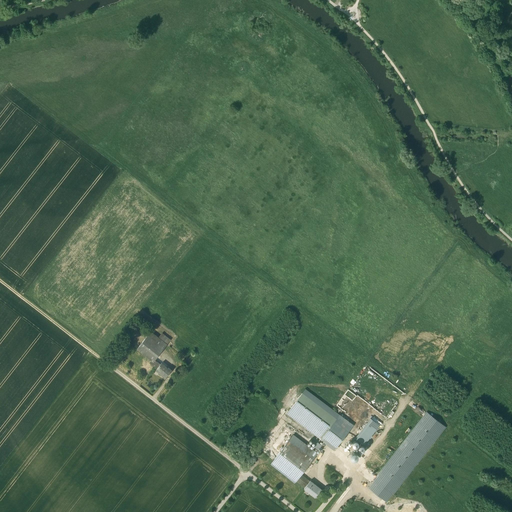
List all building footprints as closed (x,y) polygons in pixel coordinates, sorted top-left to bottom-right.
[(151,331),(137,349),(151,360),(153,362),(155,360),(167,344),(151,331)] [(160,365),(155,360),(153,362),(151,360),(149,363),(157,369),(160,365)] [(168,368),(161,363),(157,369),(156,370),(166,378),(172,370),(168,368)] [(337,404),(345,411),(357,395),(348,389),(337,404)] [(336,419),(302,393),(290,409),(324,435),(323,436),(336,447),(348,432),(334,422),(336,419)] [(370,488),(386,500),(444,427),(427,414),(370,488)] [(370,418),(355,438),(364,445),(379,425),(370,418)] [(318,453),(293,434),(274,459),(291,471),(288,475),(296,481),(296,480),(300,475),(301,474),(315,457),(311,454),(313,451),(317,454),(318,453)] [(317,449),(321,445),(317,441),(313,446),(317,449)] [(304,479),(300,475),(296,480),(305,487),(310,481),(305,477),(304,479)] [(321,489),(310,481),(305,487),(304,488),(307,491),(308,490),(316,496),(321,489)]
